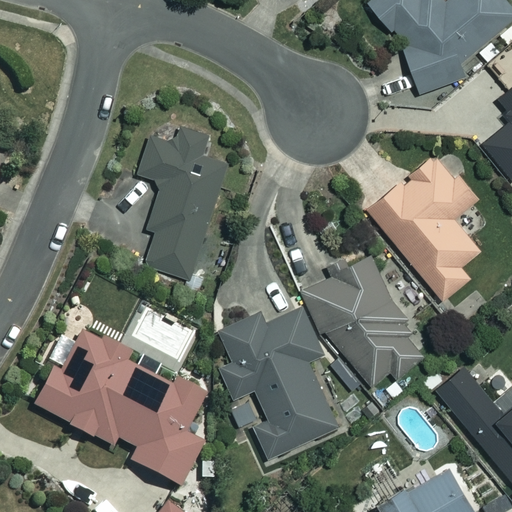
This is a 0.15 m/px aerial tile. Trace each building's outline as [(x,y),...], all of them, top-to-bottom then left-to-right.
[(410,43),(401,46),(419,94),(469,75),(462,58),(511,16),(511,2),(510,0),(445,0),(443,3),(440,0),(367,0),(368,0),(394,31),(397,27),(410,43)] [(511,83),(493,98),(510,120),(481,144),(509,179),(511,176),(511,83)] [(205,131),(179,123),(174,141),(148,133),(136,172),(160,179),(145,226),(156,230),(144,269),(186,282),(224,157),(210,152),(205,131)] [(437,147),(429,154),(419,142),(402,157),(412,168),(365,208),(442,300),(470,276),(461,266),(481,250),(451,215),(477,193),(463,177),(464,167),(458,157),(452,155),(445,155),(437,147)] [(388,294),(367,249),(328,267),(331,275),(301,288),(320,329),(369,384),(388,368),(397,378),(434,345),(388,294)] [(324,350),(302,303),(264,322),(258,309),(217,328),(232,360),(218,367),(232,396),(253,386),(267,416),(251,424),(267,457),(338,423),(306,359),(324,350)] [(125,352),(80,328),(59,369),(51,365),(31,404),(109,444),(114,435),(134,446),(128,459),(179,485),(202,440),(185,430),(205,391),(174,375),(169,384),(121,360),(125,352)] [(511,399),(499,410),(464,366),(432,391),(511,490),(511,399)] [(472,511),(445,465),(365,511),(472,511)] [(184,511),(167,499),(156,511),(184,511)]
